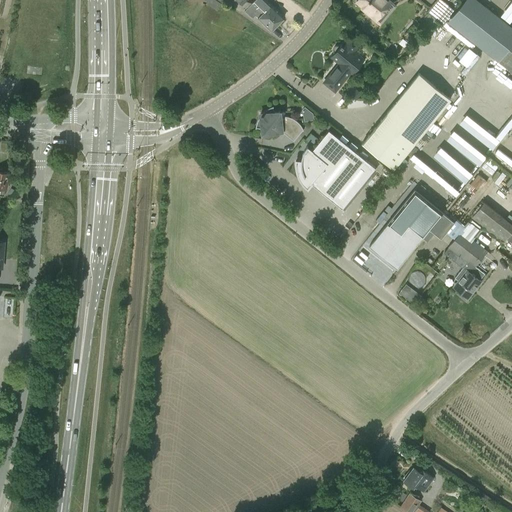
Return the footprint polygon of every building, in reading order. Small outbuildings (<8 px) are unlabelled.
[(206,3),(217,10),(221,3),(216,0),(204,0),(207,1),(206,3)] [(266,0),(254,0),(252,3),(259,5),(278,23),(284,16),(266,0)] [(390,4),(385,0),(357,0),(356,1),(377,19),(390,4)] [(442,0),(435,0),(426,12),(436,20),(448,5),(442,0)] [(477,0),(467,0),(449,23),(462,32),(511,71),(511,27),(483,5),(477,0)] [(246,9),(244,11),(249,16),(252,18),(255,15),(257,17),(257,18),(271,31),(278,23),(259,5),(252,3),(246,9)] [(358,44),(351,39),(346,45),(343,42),(340,46),(338,45),(335,45),(333,47),(333,49),(333,51),(334,53),(333,54),(341,60),(337,65),(337,67),(333,71),(332,71),(323,82),(334,90),(350,71),(351,73),(363,59),(353,51),(358,44)] [(471,56),(460,72),(464,75),(475,59),(471,56)] [(450,98),(419,73),(361,143),(393,168),(450,98)] [(303,130),(301,125),(297,120),(292,117),(286,116),(280,116),(280,111),(275,112),(273,107),(273,106),(269,108),(265,111),(261,114),(259,118),(257,123),(256,127),(262,128),(262,133),(282,131),(294,140),(302,129),(303,130)] [(375,166),(328,129),(311,149),(307,146),(308,146),(307,145),(303,152),(301,160),(295,159),(295,160),(298,175),(308,187),(308,186),(311,182),(314,185),(314,186),(315,187),(316,186),(337,203),(336,204),(338,205),(338,204),(342,207),(375,166)] [(429,154),(462,183),(470,173),(438,145),(429,154)] [(260,169),(254,163),(248,169),(254,174),(260,169)] [(388,224),(369,247),(397,270),(423,238),(430,230),(441,239),(455,223),(415,191),(388,224)] [(511,223),(484,201),(471,217),(503,243),(500,245),(502,247),(511,254),(511,223)] [(47,246),(62,250),(67,233),(52,229),(47,246)] [(461,230),(443,252),(462,267),(455,277),(459,280),(453,287),(456,290),(455,291),(462,297),(464,295),(467,298),(480,280),(478,279),(483,271),(476,265),(487,251),(461,230)] [(418,469),(413,466),(403,479),(414,487),(416,485),(421,489),(432,475),(419,466),(418,469)] [(409,492),(400,506),(409,511),(429,511),(430,511),(419,504),(421,500),(409,492)]
